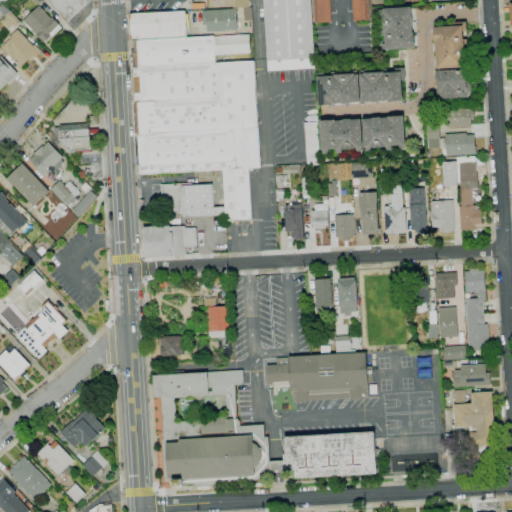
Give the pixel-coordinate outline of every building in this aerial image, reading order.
[(87,0),(89,2),(68,22),(47,0),(42,0),(44,1),(39,6),(33,0),(87,0)] [(233,8),(232,0),(249,0),(250,7),(233,8)] [(311,0),(315,68),(268,71),(264,0),(311,0)] [(313,23),(312,0),(329,0),(331,22),(313,23)] [(353,21),(351,0),(368,0),(370,20),(353,21)] [(5,16),(0,11),(0,6),(3,3),(11,11),(5,16)] [(42,44),(39,41),(40,40),(31,31),(26,25),(26,24),(23,21),(38,6),(40,8),(41,7),(44,11),(44,12),(51,19),(52,18),(62,28),(52,37),(50,36),(42,44)] [(386,50),(385,32),(384,32),(383,13),(384,13),(384,9),(412,7),(413,33),(414,33),(415,49),(386,50)] [(244,21),(244,8),(251,8),(252,20),(244,21)] [(207,32),(207,25),(203,25),(202,11),(236,9),(237,30),(207,32)] [(134,41),(131,41),(130,14),(185,11),(187,38),(134,41)] [(10,30),(2,22),(6,18),(6,17),(11,12),(21,22),(15,27),(14,26),(10,30)] [(437,69),(436,43),(435,43),(434,28),(454,27),(454,23),(466,22),(467,32),(463,32),(463,40),(467,40),(467,46),(464,46),(465,68),(437,69)] [(20,68),(1,48),(10,40),(8,38),(18,29),(33,46),(35,44),(41,51),(31,61),(29,59),(20,68)] [(214,37),(249,35),(250,53),(215,55),(214,37)] [(215,55),(216,63),(135,68),(135,56),(133,56),(133,50),(134,50),(134,41),(187,38),(214,37),(215,55)] [(0,90),(0,56),(18,74),(0,90)] [(137,135),(136,103),(219,98),(217,63),(254,61),(258,128),(137,135)] [(136,103),(134,68),(135,68),(216,63),(217,63),(219,98),(136,103)] [(388,102),(388,101),(362,102),(360,75),(362,74),(362,68),(366,67),(366,73),(381,72),(381,69),(387,69),(387,73),(395,72),(395,69),(405,68),(406,80),(402,81),(403,101),(388,102)] [(319,106),(318,73),(319,73),(319,70),(324,70),(324,76),(333,76),(332,68),(336,68),(337,75),(352,74),(352,71),(358,71),(360,102),(350,103),(334,104),(334,105),(319,106)] [(438,99),(436,71),(465,70),(465,78),(467,78),(467,79),(471,79),(472,92),(468,93),(468,98),(458,98),(438,99)] [(448,128),(447,108),(465,107),(465,109),(473,108),(474,118),(471,118),(471,126),(448,128)] [(366,154),(366,151),(365,151),(363,120),(373,119),(373,118),(381,118),(389,118),(389,117),(404,116),(406,152),(400,152),(400,150),(397,150),(397,145),(391,145),(392,150),(391,150),(391,153),(386,153),(386,150),(382,150),(382,147),(368,148),(369,150),(370,150),(370,154),(366,154)] [(322,154),(322,150),(321,150),(320,121),(336,120),(336,121),(344,120),(352,119),(352,120),(361,119),(363,148),(362,148),(362,154),(357,154),(357,152),(353,152),(353,149),(342,150),(342,153),(336,153),(336,149),(328,149),(328,153),(322,154)] [(307,166),(304,122),(318,122),(321,165),(307,166)] [(76,153),(76,151),(70,151),(60,141),(59,134),(54,134),(54,128),(59,127),(59,125),(89,123),(89,129),(99,128),(99,133),(90,134),(90,137),(92,137),(93,152),(76,153)] [(428,149),(426,124),(439,123),(440,148),(428,149)] [(223,170),(140,175),(137,135),(258,128),(260,161),(260,165),(260,168),(248,168),(223,170)] [(446,156),(445,134),(466,133),(466,135),(475,134),(476,154),(446,156)] [(42,177),(29,160),(35,155),(34,154),(42,146),(43,147),(48,142),(63,157),(61,159),(64,163),(54,173),(51,169),(42,177)] [(460,230),(459,209),(460,209),(460,206),(461,206),(459,173),(457,174),(456,157),(475,156),(475,163),(476,163),(476,173),(477,173),(478,189),(472,189),(473,206),(476,205),(476,210),(481,210),(481,224),(474,225),(474,229),(460,230)] [(444,187),(442,163),(456,162),(458,186),(444,187)] [(33,207),(6,179),(22,163),(49,191),(33,207)] [(351,177),(372,177),(372,163),(351,163),(351,177)] [(290,174),(290,168),(286,168),(286,166),(300,165),(301,174),(290,174)] [(248,168),(251,219),(226,221),(226,216),(225,207),(223,170),(248,168)] [(276,188),(276,176),(286,175),(286,181),(283,181),(283,188),(276,188)] [(70,208),(68,206),(62,202),(50,190),(60,180),(65,186),(69,181),(80,192),(74,198),(78,201),(70,208)] [(329,196),(328,183),(331,183),(331,181),(336,180),(337,196),(329,196)] [(226,216),(165,219),(164,206),(162,206),(160,185),(192,183),(192,185),(212,184),(213,207),(225,207),(226,216)] [(379,193),(379,184),(388,183),(389,193),(379,193)] [(385,234),(384,209),(385,209),(385,207),(390,206),(390,208),(392,208),(391,194),(394,194),(393,186),(402,186),(403,207),(405,207),(406,233),(385,234)] [(417,234),(416,230),(411,230),(409,205),(410,205),(409,189),(424,188),(425,204),(426,204),(427,229),(422,230),(422,233),(417,234)] [(78,217),(72,211),(91,190),(97,196),(78,217)] [(277,201),(276,190),(283,190),(284,201),(277,201)] [(12,233),(0,220),(0,192),(1,192),(7,198),(6,199),(28,222),(20,229),(18,227),(12,233)] [(376,192),(359,193),(361,234),(378,233),(376,192)] [(315,229),(315,227),(311,227),(311,211),(315,211),(314,204),(324,204),(323,200),(322,200),(321,196),(327,196),(329,226),(326,226),(326,229),(315,229)] [(440,233),(440,227),(432,228),(431,213),(432,213),(431,202),(453,200),(455,231),(452,231),(452,233),(440,233)] [(293,240),(292,232),(286,232),(285,210),(285,205),(290,205),(290,203),(292,203),(292,205),(301,204),(304,239),(293,240)] [(341,241),(341,237),(336,238),(335,215),(353,214),(354,236),(349,237),(350,241),(341,241)] [(57,240),(47,230),(57,221),(58,221),(61,218),(65,222),(62,225),(67,230),(57,240)] [(145,258),(143,227),(169,225),(169,227),(185,226),(185,227),(196,227),(197,246),(186,247),(186,254),(171,255),(171,256),(145,258)] [(11,260),(5,253),(4,254),(0,250),(0,231),(7,239),(8,238),(20,251),(11,260)] [(34,265),(23,254),(32,244),(43,256),(34,265)] [(36,282),(13,304),(7,303),(1,297),(17,283),(18,283),(28,274),(28,273),(34,268),(42,278),(37,283),(36,282)] [(471,357),(471,351),(469,351),(466,299),(477,298),(477,292),(465,292),(464,272),(469,271),(469,269),(478,268),(478,271),(483,271),(484,289),(485,289),(486,300),(483,301),(484,325),(487,325),(488,341),(491,341),(492,350),(485,350),(486,357),(471,357)] [(10,288),(2,279),(12,269),(21,278),(10,288)] [(437,299),(435,274),(443,274),(443,273),(449,272),(449,273),(457,273),(458,286),(454,286),(454,298),(437,299)] [(340,313),(340,307),(339,307),(338,281),(339,281),(339,278),(354,277),(354,281),(356,281),(357,312),(340,313)] [(322,314),(321,312),(317,313),(316,308),(314,279),(330,279),(332,306),(328,306),(329,311),(327,312),(327,314),(322,314)] [(415,303),(414,281),(428,280),(430,303),(415,303)] [(219,346),(219,338),(209,338),(209,331),(208,331),(207,307),(205,307),(205,298),(215,298),(215,307),(230,306),(232,345),(219,346)] [(39,358),(22,341),(22,340),(17,335),(25,327),(22,324),(35,311),(39,315),(40,314),(43,317),(41,318),(43,321),(46,318),(42,314),(52,304),(56,309),(57,308),(60,312),(59,312),(63,316),(65,314),(69,319),(62,325),(67,331),(60,338),(57,336),(53,340),(55,343),(52,345),(50,343),(44,349),(46,351),(39,358)] [(440,338),(439,308),(456,307),(457,337),(440,338)] [(428,339),(427,324),(437,324),(438,338),(428,339)] [(320,349),(311,348),(311,335),(333,336),(333,344),(320,344),(320,349)] [(161,358),(161,348),(160,337),(182,336),(183,357),(161,358)] [(336,353),(335,337),(349,336),(351,352),(336,353)] [(444,360),(444,347),(465,346),(466,359),(444,360)] [(14,380),(0,365),(0,356),(6,350),(10,354),(15,349),(30,365),(14,380)] [(295,403),(294,392),(290,393),(289,381),(273,382),(273,384),(267,385),(266,365),(276,364),(276,358),(289,358),(289,357),(311,355),(362,352),(366,352),(366,353),(369,399),(350,400),(349,397),(308,400),(308,402),(295,403)] [(418,359),(419,380),(433,380),(433,358),(418,359)] [(454,388),(453,376),(454,376),(454,370),(461,370),(460,366),(485,364),(486,373),(489,373),(490,378),(491,378),(491,381),(490,381),(490,385),(454,388)] [(167,448),(163,448),(162,439),(164,439),(161,398),(155,398),(154,376),(205,373),(205,372),(243,370),(244,384),(235,385),(237,419),(238,419),(238,421),(240,421),(241,426),(237,426),(238,435),(179,439),(180,442),(167,443),(167,448)] [(0,396),(0,376),(5,381),(3,383),(8,388),(0,396)] [(473,465),(472,453),(446,455),(444,435),(453,434),(454,450),(470,449),(470,447),(469,433),(471,433),(471,427),(455,428),(454,405),(455,405),(454,391),(465,390),(466,404),(472,403),(471,393),(492,392),(495,445),(486,446),(487,464),(473,465)] [(74,448),(60,432),(72,421),(73,421),(87,409),(105,429),(102,432),(102,431),(84,447),(80,443),(74,448)] [(260,482),(195,486),(195,484),(184,485),(184,487),(175,488),(174,480),(174,478),(169,478),(167,448),(167,443),(180,442),(179,439),(238,435),(237,426),(241,426),(264,425),(265,437),(268,437),(270,462),(270,472),(260,472),(260,482)] [(270,462),(277,461),(286,461),(285,438),(285,437),(375,432),(375,438),(376,449),(378,449),(379,456),(376,456),(377,474),(365,475),(365,479),(346,480),(346,476),(318,477),(318,481),(302,482),(302,479),(296,479),(295,471),(278,472),(270,472),(270,462)] [(57,476),(46,464),(48,462),(44,459),(43,461),(37,454),(48,444),(50,446),(55,441),(74,460),(57,476)] [(93,476),(83,466),(92,457),(91,456),(97,450),(109,462),(103,468),(102,467),(93,476)] [(35,501),(8,472),(13,467),(12,466),(19,460),(19,461),(25,456),(37,470),(38,469),(52,485),(35,501)] [(29,511),(3,511),(0,508),(0,483),(4,479),(16,492),(14,494),(30,511),(29,511)] [(65,492),(76,503),(85,493),(75,482),(65,492)]
